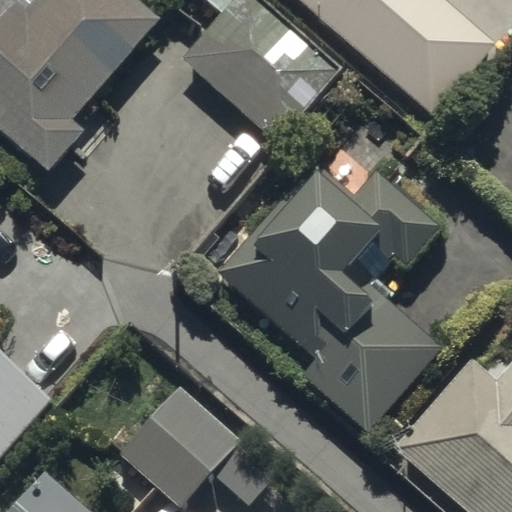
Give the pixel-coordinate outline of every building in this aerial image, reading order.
[(138,0),(0,0),(0,130),(44,170),(67,144),(85,160),(121,120),(92,93),(159,18),(138,0)] [(206,0),(220,11),(180,59),(241,110),(209,148),(247,180),(338,70),(253,0),(206,0)] [(298,0),(432,116),(494,39),(445,0),(298,0)] [(350,194),(313,161),(215,272),(312,358),(299,374),(366,433),(443,346),(366,277),(358,286),(339,270),(366,240),(390,262),(396,255),(405,264),(438,227),(372,169),(350,194)] [(0,460),(56,398),(0,347),(0,460)] [(511,511),(511,357),(492,380),(468,359),(395,449),(468,511),(511,511)] [(115,451),(158,492),(141,510),(142,511),(180,511),(179,511),(212,475),(247,507),(274,478),(176,386),(115,451)] [(87,511),(42,472),(6,511),(87,511)]
